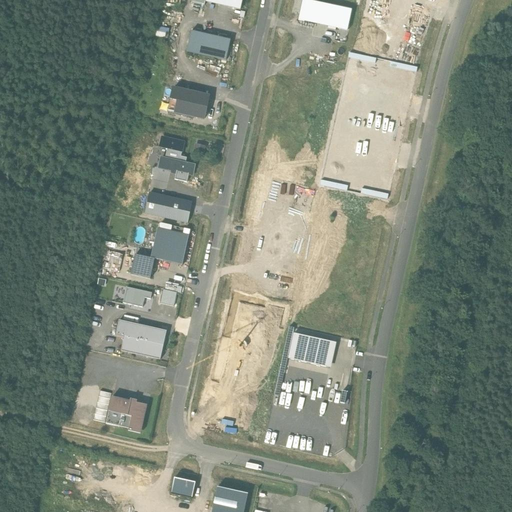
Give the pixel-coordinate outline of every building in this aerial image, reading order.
[(204,6),(205,3),(240,11),(242,0),(193,0),(192,4),(204,6)] [(352,11),(302,0),(298,21),(348,32),(352,11)] [(231,41),(191,32),(186,53),(226,62),(231,41)] [(349,53),(348,59),(375,64),(376,59),(349,53)] [(390,62),(388,67),(416,73),(417,68),(390,62)] [(204,90),(192,87),(190,94),(173,90),(168,112),(204,120),(206,111),(207,111),(208,106),(207,106),(209,98),(202,96),(204,90)] [(184,143),(162,139),(159,148),(167,150),(165,160),(161,159),(159,168),(176,172),(174,181),(187,183),(189,175),(192,176),(194,167),(185,165),(186,159),(181,157),(184,143)] [(204,148),(195,146),(193,155),(202,157),(204,148)] [(321,180),(320,186),(347,192),(349,186),(321,180)] [(362,189),(361,194),(388,201),(389,195),(362,189)] [(192,204),(149,194),(145,214),(187,224),(192,204)] [(310,201),(281,196),(268,252),(253,248),(248,271),(292,280),(310,201)] [(189,237),(157,230),(151,259),(154,260),(182,266),(189,237)] [(150,280),(154,260),(151,259),(135,256),(131,275),(150,280)] [(126,288),(123,304),(142,308),(144,299),(150,300),(152,294),(126,288)] [(176,293),(163,290),(160,303),(173,307),(176,293)] [(269,385),(287,307),(234,295),(215,379),(228,382),(230,376),(269,385)] [(166,332),(119,321),(115,337),(124,339),(121,352),(160,360),(166,332)] [(334,343),(294,335),(288,360),(329,368),(334,343)] [(112,398),(106,424),(119,427),(120,426),(129,428),(128,432),(140,435),(147,406),(136,404),(137,401),(131,400),(130,402),(112,398)] [(181,480),(174,479),(171,494),(192,499),(191,500),(192,500),(196,481),(182,478),(181,480)] [(243,511),(247,496),(217,489),(211,511),(243,511)]
